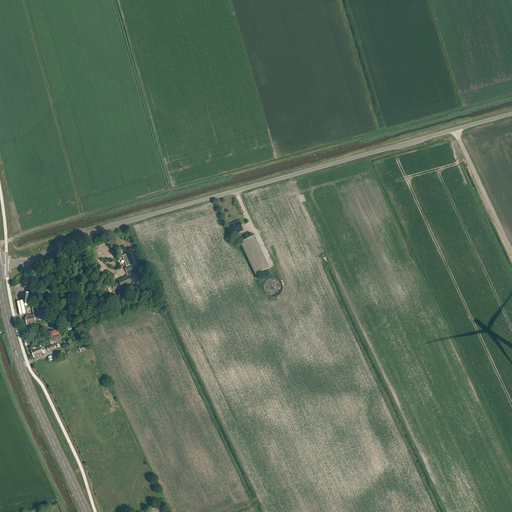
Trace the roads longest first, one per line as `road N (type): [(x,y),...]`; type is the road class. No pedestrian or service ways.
road 1 (unclassified): [(0,262),(511,114)]
road 2 (primary): [(86,511),(21,366),(0,275)]
